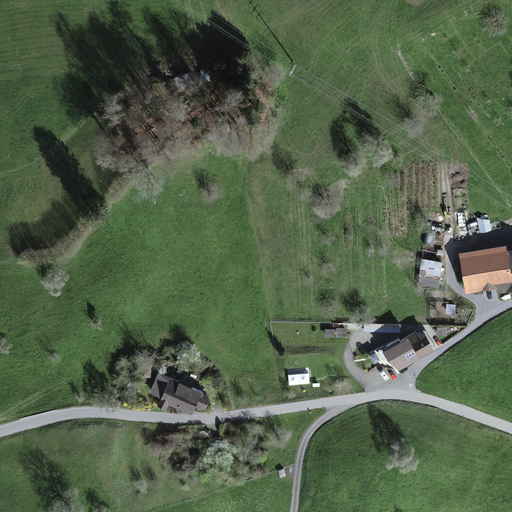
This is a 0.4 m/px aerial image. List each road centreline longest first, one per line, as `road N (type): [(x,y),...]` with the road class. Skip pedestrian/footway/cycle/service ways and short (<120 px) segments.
road 1 (unclassified): [(0,430),(78,411),(203,418),(373,395),(428,400),(511,429)]
road 2 (track): [(511,305),(412,372),(397,395)]
road 3 (track): [(339,401),(301,447),(293,511)]
